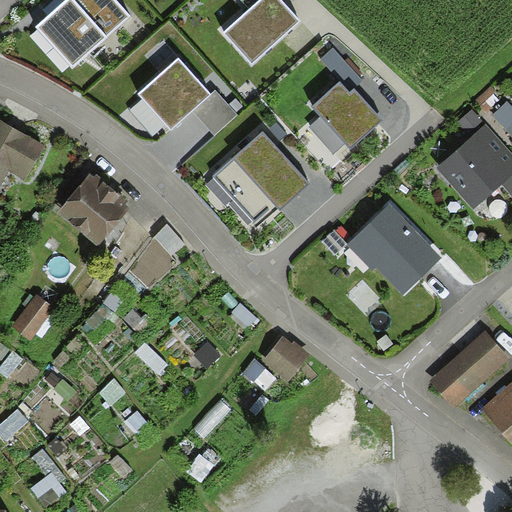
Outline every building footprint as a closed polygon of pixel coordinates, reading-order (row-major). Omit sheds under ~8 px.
[(130,16),(116,0),(67,0),(36,27),(73,68),(107,38),(106,36),(130,16)] [(301,21),(281,0),(260,0),(250,9),(224,32),(253,64),(301,21)] [(260,0),(241,0),(250,9),(260,0)] [(333,48),(321,59),(340,81),(350,92),(355,88),(362,80),(333,48)] [(211,94),(179,58),(138,94),(171,130),(193,111),(212,94),(211,94)] [(350,92),(340,81),(311,107),(320,117),(344,144),(350,150),(384,120),(355,88),(350,92)] [(215,90),(211,94),(212,94),(193,111),(215,135),(238,115),(215,90)] [(511,137),(511,106),(507,101),(491,115),(511,137)] [(471,137),(486,124),(472,109),(458,122),(471,137)] [(333,154),(344,144),(320,117),(309,127),(333,154)] [(46,146),(0,119),(0,186),(9,171),(25,181),(46,146)] [(276,122),(264,133),(275,145),(287,134),(276,122)] [(511,153),(486,124),(471,137),(436,168),(473,210),(503,184),(511,194),(511,153)] [(264,133),(263,132),(213,176),(256,225),(277,207),(279,210),(309,183),(275,145),(264,133)] [(94,177),(90,174),(58,214),(98,246),(130,207),(126,204),(130,200),(97,174),(94,177)] [(443,257),(389,203),(347,245),(373,270),(375,268),(403,296),(443,257)] [(185,244),(167,225),(154,236),(171,256),(185,244)] [(335,255),(347,243),(334,230),(322,242),(335,255)] [(117,286),(103,306),(135,335),(155,319),(117,286)] [(56,309),(37,294),(11,325),(31,341),(56,309)] [(217,305),(247,332),(259,320),(229,294),(217,305)] [(511,360),(486,331),(430,379),(456,409),(511,360)] [(292,343),(284,336),(263,362),(288,382),(310,354),(294,341),(292,343)] [(207,339),(193,352),(208,367),(221,351),(207,339)] [(143,344),(136,353),(158,375),(168,365),(143,344)] [(255,359),(239,377),(262,389),(274,377),(255,359)] [(45,381),(69,403),(77,391),(52,372),(45,381)] [(98,392),(111,407),(126,393),(113,376),(98,392)] [(511,382),(481,410),(511,444),(511,382)] [(192,430),(204,438),(233,410),(222,399),(192,430)] [(133,412),(128,406),(122,412),(127,418),(124,422),(137,436),(150,423),(137,409),(133,412)] [(0,424),(0,436),(4,442),(27,422),(16,409),(0,424)] [(80,416),(67,424),(77,435),(89,426),(80,416)] [(200,453),(185,474),(202,481),(216,463),(200,453)] [(111,462),(123,479),(132,470),(118,456),(111,462)] [(28,488),(45,508),(67,493),(51,471),(28,488)]
